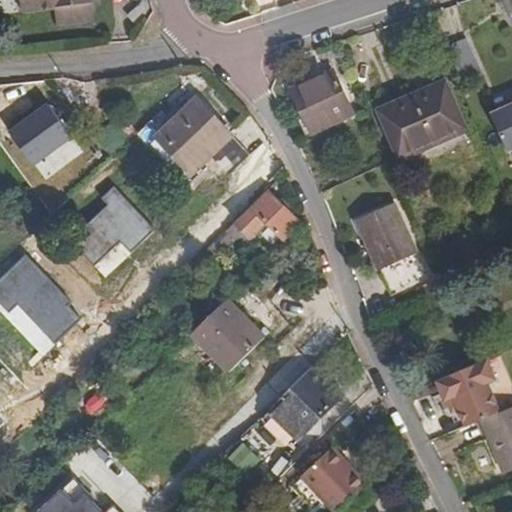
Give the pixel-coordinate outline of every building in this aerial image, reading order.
[(21,0),(23,12),(55,8),(92,3),(98,3),(97,0),(21,0)] [(95,22),(92,3),(55,8),(57,26),(95,22)] [(468,41),(449,48),(463,82),(482,75),(468,41)] [(334,70),(292,90),(314,133),(354,115),(334,70)] [(380,110),(401,159),(459,134),(466,131),(446,83),(380,110)] [(50,100),(12,135),(43,169),(81,135),(50,100)] [(250,154),(230,132),(227,135),(197,104),(160,139),(192,172),(212,154),(219,161),(230,174),(250,154)] [(300,224),(268,191),(235,223),(242,230),(252,238),(267,222),(286,239),(300,224)] [(396,202),(357,220),(380,270),(419,254),(396,202)] [(235,223),(190,268),(197,275),(242,230),(235,223)] [(229,298),(193,334),(230,373),(266,337),(229,298)] [(301,356),(265,391),(278,403),(312,368),(301,356)] [(313,367),(312,368),(278,403),(270,411),(301,441),(344,396),(313,367)] [(437,414),(446,436),(479,423),(469,400),(437,414)] [(511,409),(482,422),(490,441),(498,459),(505,476),(511,472),(511,409)] [(333,448),(303,476),(336,511),(367,484),(333,448)] [(115,511),(78,476),(43,511),(115,511)]
